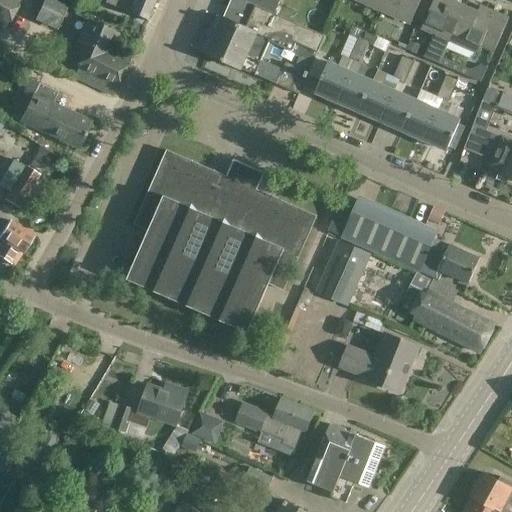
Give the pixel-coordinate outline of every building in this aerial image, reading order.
[(20,0),(0,0),(0,25),(5,28),(20,0)] [(68,0),(67,4),(75,7),(75,9),(73,8),(76,10),(87,17),(89,16),(93,18),(100,0),(99,0),(68,0)] [(154,0),(106,0),(105,4),(146,21),(154,0)] [(245,0),(245,1),(263,9),(275,14),(280,0),(245,0)] [(382,12),(387,0),(361,0),(368,3),(367,6),(382,12)] [(387,0),(382,12),(397,19),(399,16),(411,21),(420,0),(387,0)] [(439,64),(449,42),(464,7),(448,0),(433,0),(423,26),(435,31),(424,58),(439,64)] [(216,16),(206,38),(232,49),(234,44),(242,47),(239,53),(260,62),(260,61),(261,61),(270,42),(292,52),(296,44),(317,53),(324,37),(269,13),(251,5),(241,27),(216,16)] [(464,7),(449,42),(464,49),(465,46),(478,51),(480,47),(494,52),(508,19),(485,9),(482,15),(464,7)] [(120,35),(88,21),(73,53),(83,58),(73,78),(112,97),(130,58),(113,50),(120,35)] [(367,36),(376,40),(377,37),(353,26),(349,35),(358,39),(349,59),(343,56),(339,65),(329,61),(315,94),(337,104),(367,36)] [(367,36),(337,104),(359,113),(373,80),(364,76),(368,67),(361,64),(370,43),(374,45),(376,40),(367,36)] [(232,49),(206,38),(200,52),(299,96),(308,74),(285,63),(282,70),(261,61),(260,61),(260,62),(239,53),(242,47),(234,44),(232,49)] [(410,42),(406,50),(416,54),(420,47),(410,42)] [(402,57),(398,67),(409,72),(413,62),(402,57)] [(463,67),(460,74),(480,83),(487,68),(481,65),(469,69),(463,67)] [(398,67),(393,78),(399,80),(404,82),(409,72),(398,67)] [(373,80),(359,113),(380,123),(395,90),(399,80),(393,78),(387,75),(383,84),(373,80)] [(436,98),(442,101),(451,79),(446,77),(436,98)] [(451,79),(442,101),(439,109),(424,142),(446,152),(460,121),(447,115),(451,105),(448,103),(457,81),(451,79)] [(56,92),(37,83),(24,110),(44,119),(38,131),(78,150),(91,122),(51,103),(56,92)] [(493,105),(498,94),(487,89),(483,100),(493,105)] [(395,90),(380,123),(402,132),(417,99),(407,95),(395,90)] [(417,99),(402,132),(424,142),(439,109),(417,99)] [(473,126),(464,149),(493,161),(489,169),(511,179),(511,142),(501,138),(502,137),(473,126)] [(230,179),(167,151),(134,225),(149,232),(127,280),(247,333),(269,285),(283,291),(316,217),(253,189),(258,178),(235,168),(230,179)] [(38,176),(24,168),(5,200),(18,208),(38,176)] [(436,236),(358,202),(341,238),(419,273),(437,281),(441,272),(468,284),(479,260),(449,246),(448,247),(434,241),(436,236)] [(33,237),(9,222),(0,235),(0,258),(14,267),(33,237)] [(369,255),(340,242),(317,293),(347,306),(369,255)] [(417,274),(412,284),(428,292),(433,283),(417,274)] [(314,293),(304,289),(278,348),(283,350),(301,309),(300,309),(302,304),(308,307),(314,293)] [(494,326),(428,293),(414,320),(458,342),(457,342),(480,354),(480,353),(494,326)] [(356,312),(353,322),(380,333),(383,323),(369,317),(356,312)] [(340,321),(336,331),(337,335),(345,338),(348,336),(353,326),(351,322),(344,319),(340,321)] [(418,348),(385,335),(376,358),(348,347),(340,368),(368,379),(367,381),(400,394),(418,348)] [(319,374),(309,370),(305,379),(316,383),(319,374)] [(170,394),(147,386),(138,412),(110,403),(102,426),(112,430),(113,428),(127,433),(130,423),(147,429),(151,418),(175,427),(187,392),(173,387),(170,394)] [(313,413),(281,401),(274,418),(267,415),(243,405),(235,424),(259,433),(260,431),(283,440),(281,445),(298,451),(313,413)] [(1,415),(0,414),(0,433),(6,437),(18,418),(5,410),(1,415)] [(200,412),(190,434),(200,438),(210,416),(200,412)] [(385,448),(329,425),(306,482),(334,493),(340,477),(369,488),(385,448)] [(188,431),(177,427),(161,452),(172,458),(188,431)] [(186,436),(181,447),(195,453),(200,442),(186,436)] [(17,458),(5,451),(0,459),(0,472),(7,477),(17,458)] [(273,478),(250,467),(244,481),(267,492),(273,478)] [(511,511),(511,483),(500,478),(498,482),(483,474),(470,497),(472,498),(464,511),(511,511)] [(303,511),(272,493),(265,505),(277,511),(303,511)] [(103,511),(83,501),(76,511),(103,511)] [(197,511),(182,502),(176,511),(197,511)]
